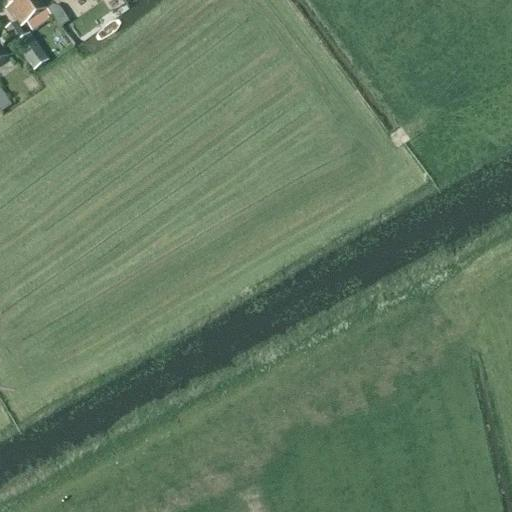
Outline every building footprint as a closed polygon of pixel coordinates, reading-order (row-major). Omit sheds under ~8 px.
[(7,0),(11,5),(5,10),(19,29),(45,11),(36,0),(7,0)] [(59,11),(51,17),(60,30),(69,24),(59,11)] [(25,39),(14,24),(3,31),(32,73),(47,63),(29,37),(25,39)] [(0,65),(9,59),(0,46),(0,65)] [(6,99),(0,90),(0,113),(1,114),(11,107),(6,99)]
